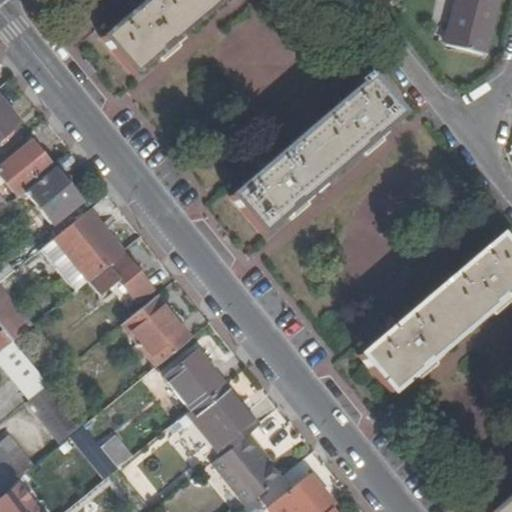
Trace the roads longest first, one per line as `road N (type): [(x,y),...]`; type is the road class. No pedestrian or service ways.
road 1 (residential): [(0,13),(402,511)]
road 2 (residential): [(356,0),(444,110)]
